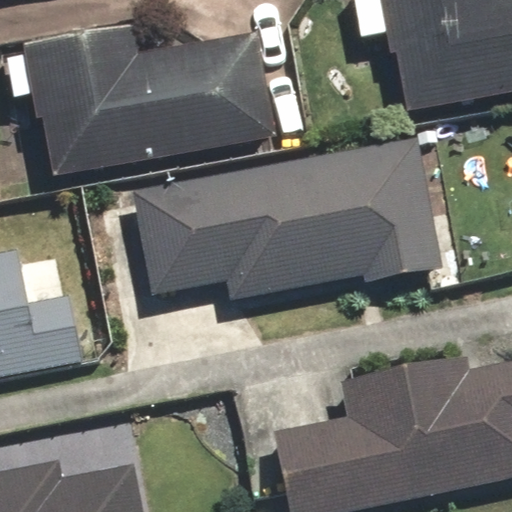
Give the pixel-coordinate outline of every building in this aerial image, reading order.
[(511,0),(380,0),(400,122),(504,106),(503,102),(511,99),(511,0)] [(46,133),(55,186),(272,146),(253,45),(136,66),(131,36),(21,57),(36,135),(46,133)] [(413,145),(138,197),(162,321),(437,268),(413,145)] [(0,257),(0,375),(79,361),(67,298),(26,305),(17,254),(0,257)] [(379,511),(511,483),(511,364),(469,373),(466,356),(344,380),(354,433),(275,450),(289,511),(379,511)] [(0,511),(140,511),(132,470),(63,484),(59,463),(0,474),(0,511)]
